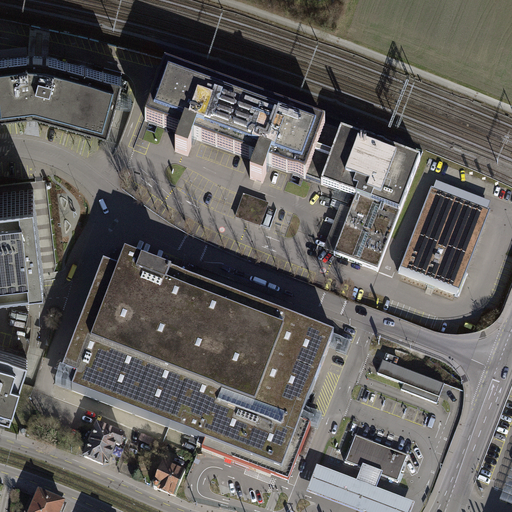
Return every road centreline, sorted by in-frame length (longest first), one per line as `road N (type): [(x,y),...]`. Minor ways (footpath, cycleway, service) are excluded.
road 1 (unclassified): [(498,368),(200,251),(63,160),(0,147)]
road 2 (secondary): [(174,511),(0,442)]
road 3 (tertiary): [(442,511),(498,368)]
